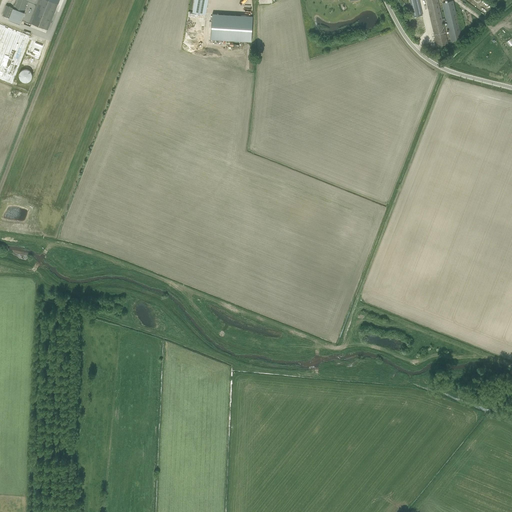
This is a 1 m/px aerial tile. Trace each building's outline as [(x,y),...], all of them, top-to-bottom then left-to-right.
[(0,0),(0,78),(14,83),(30,34),(0,24),(0,6),(1,0),(0,0)] [(58,0),(37,0),(29,22),(48,29),(58,0)] [(194,0),(193,12),(206,14),(208,0),(194,0)] [(425,0),(436,47),(437,47),(448,44),(447,40),(443,23),(447,23),(451,42),(462,39),(453,1),(443,3),(447,21),(445,21),(444,18),(442,19),(438,0),(425,0)] [(251,42),(253,16),(212,14),(211,39),(251,42)] [(39,58),(44,44),(31,40),(26,53),(39,58)] [(29,70),(28,69),(27,69),(26,69),(25,69),(24,69),(22,69),(21,70),(21,71),(20,72),(19,73),(19,74),(19,76),(19,78),(20,79),(21,80),(21,81),(22,82),(24,82),(25,82),(26,82),(27,82),(28,82),(29,81),(30,80),(31,79),(31,78),(32,77),(32,76),(32,75),(32,74),(31,73),(31,72),(30,71),(30,70),(29,70)]
